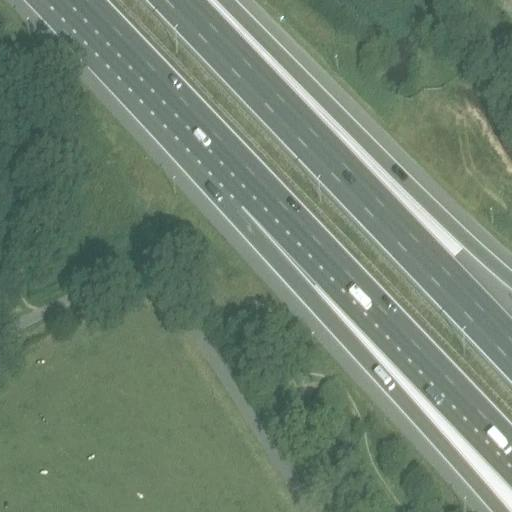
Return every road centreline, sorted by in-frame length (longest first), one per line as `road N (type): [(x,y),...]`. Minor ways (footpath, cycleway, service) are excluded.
road 1 (motorway): [(511,351),(176,0)]
road 2 (unclassified): [(310,511),(184,313),(149,279),(82,295),(0,337)]
road 3 (motorway): [(511,282),(224,0)]
road 4 (motorway): [(258,192),(431,435),(499,511)]
road 5 (motorway): [(258,192),(511,451)]
road 6 (motorway): [(74,0),(258,192)]
